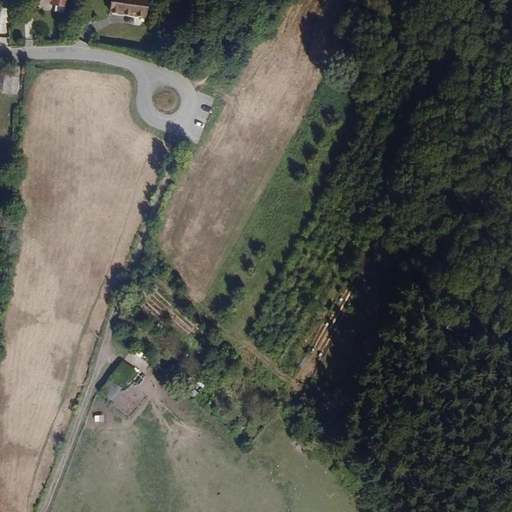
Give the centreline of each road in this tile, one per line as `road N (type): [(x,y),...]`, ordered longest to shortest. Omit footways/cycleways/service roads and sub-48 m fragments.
road 1 (track): [(381,511),(303,423),(136,260)]
road 2 (track): [(43,511),(136,260)]
road 3 (residential): [(0,54),(94,54),(132,63),(152,82)]
road 4 (track): [(136,260),(177,119)]
road 5 (residential): [(159,78),(185,87),(187,109),(177,119),(150,115),(144,94),(152,82)]
